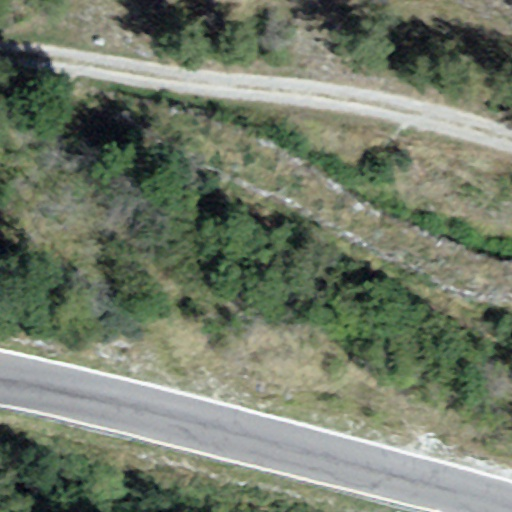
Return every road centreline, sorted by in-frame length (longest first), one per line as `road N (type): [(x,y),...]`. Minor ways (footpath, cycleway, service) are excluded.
road 1 (tertiary): [(0,374),(511,503)]
road 2 (track): [(0,53),(300,89),(511,137)]
